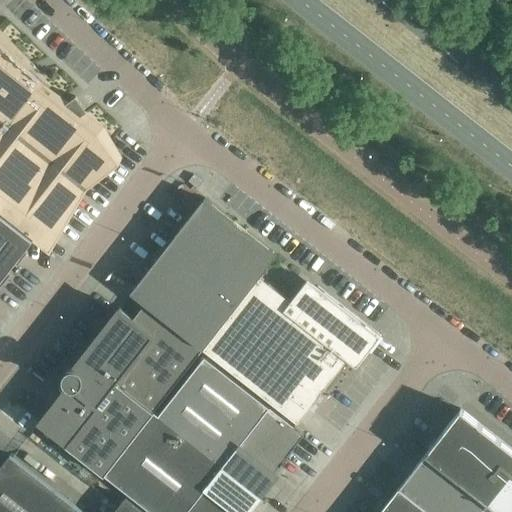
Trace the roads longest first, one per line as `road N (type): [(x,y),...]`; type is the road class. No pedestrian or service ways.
road 1 (unclassified): [(441,334),(183,137)]
road 2 (unclassified): [(0,370),(183,137)]
road 3 (secondary): [(299,0),(511,166)]
road 4 (unclassified): [(303,511),(441,334)]
road 5 (unclassified): [(183,137),(32,0)]
road 6 (secondary): [(511,96),(388,0)]
